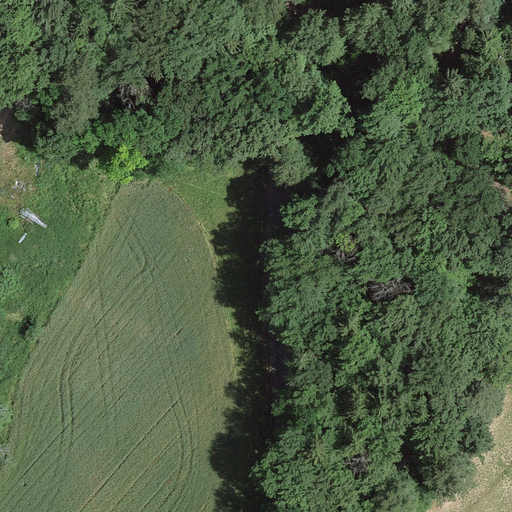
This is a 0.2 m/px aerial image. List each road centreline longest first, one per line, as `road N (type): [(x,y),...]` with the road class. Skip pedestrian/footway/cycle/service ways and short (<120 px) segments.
road 1 (unclassified): [(264,0),(278,63),(291,455),(282,511)]
road 2 (unknown): [(281,177),(145,176),(44,108),(10,104)]
